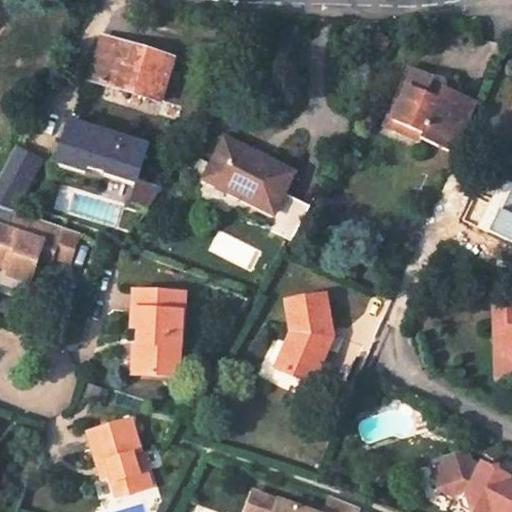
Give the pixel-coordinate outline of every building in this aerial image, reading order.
[(161,101),(174,62),(102,39),(89,78),(161,101)] [(442,76),(434,72),(420,65),(411,85),(415,87),(401,120),(409,125),(429,133),(427,138),(459,151),(482,98),(450,83),(448,87),(440,83),(442,76)] [(429,133),(409,125),(401,120),(415,87),(411,85),(392,128),(424,143),(427,138),(429,133)] [(140,183),(150,147),(68,123),(55,167),(132,189),(128,202),(152,209),(158,188),(140,183)] [(227,142),(215,168),(201,161),(194,176),(278,216),(297,175),(227,142)] [(0,194),(18,204),(31,181),(8,168),(0,183),(0,194)] [(72,268),(83,236),(0,207),(0,267),(12,271),(10,277),(25,282),(31,284),(38,266),(30,263),(33,254),(48,260),(72,268)] [(33,254),(30,263),(38,266),(45,269),(48,260),(33,254)] [(0,267),(0,286),(22,293),(25,282),(10,277),(12,271),(0,267)] [(181,380),(187,296),(140,293),(137,331),(148,331),(147,346),(141,346),(140,377),(181,380)] [(278,368),(312,385),(332,340),(323,296),(287,303),(293,335),(278,368)] [(508,377),(511,377),(511,302),(497,303),(497,336),(506,336),(508,377)] [(497,336),(497,378),(508,377),(506,336),(497,336)] [(112,463),(117,477),(125,497),(159,484),(136,419),(92,436),(104,466),(112,463)] [(469,450),(432,464),(441,489),(460,500),(469,496),(474,511),(511,511),(511,481),(509,480),(511,476),(484,462),(482,466),(472,461),(469,450)] [(104,466),(109,479),(117,477),(112,463),(104,466)] [(330,511),(318,511),(263,492),(255,511),(366,511),(369,506),(338,493),(330,511)] [(469,511),(474,511),(469,496),(460,500),(464,509),(469,511)]
